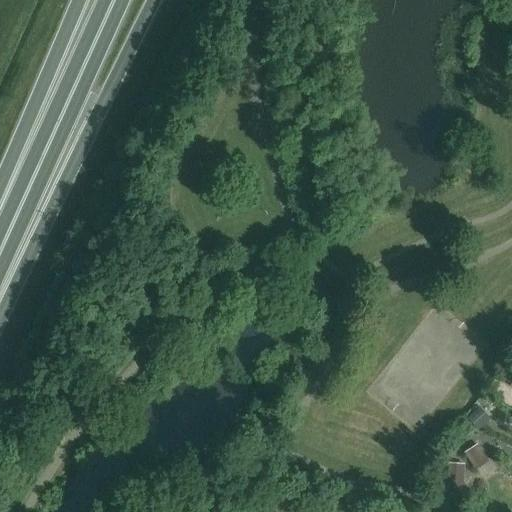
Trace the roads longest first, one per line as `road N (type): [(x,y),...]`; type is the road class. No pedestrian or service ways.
road 1 (trunk): [(0,295),(155,0)]
road 2 (trunk): [(0,251),(113,0)]
road 3 (trunk): [(81,0),(0,219)]
